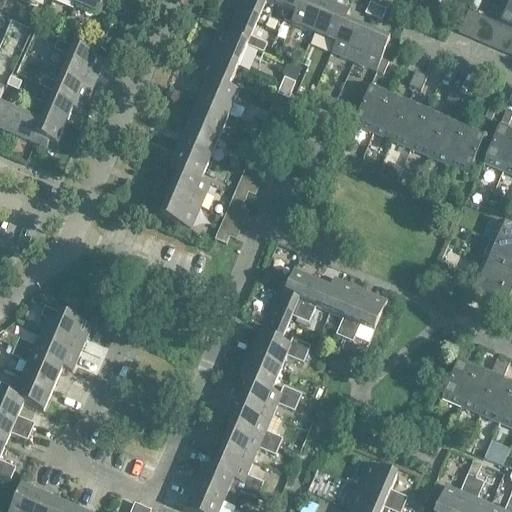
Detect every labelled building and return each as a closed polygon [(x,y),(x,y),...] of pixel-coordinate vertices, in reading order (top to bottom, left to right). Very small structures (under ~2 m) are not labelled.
[(77,0),(75,6),(97,16),(103,0),(77,0)] [(257,0),(242,0),(226,38),(226,39),(246,47),(263,55),(267,46),(250,39),(265,3),(257,0)] [(276,0),(274,7),(287,13),(283,23),(291,26),(302,0),(276,0)] [(302,0),(291,26),(313,36),(328,0),(318,0),(318,2),(313,0),(302,0)] [(328,0),(313,36),(335,45),(336,45),(345,25),(349,15),(335,9),(338,0),(328,0)] [(369,4),(364,15),(373,19),(378,8),(369,4)] [(424,4),(421,11),(431,16),(435,8),(424,4)] [(497,24),(501,26),(511,30),(511,8),(505,5),(497,24)] [(381,23),(386,11),(378,8),(373,19),(381,23)] [(468,12),(458,35),(469,40),(479,17),(468,12)] [(479,17),(469,40),(480,45),(490,21),(479,17)] [(491,49),(501,26),(497,24),(490,21),(480,45),(491,49)] [(345,25),(336,45),(335,45),(331,55),(354,65),(367,34),(345,25)] [(503,54),(511,32),(511,30),(501,26),(491,49),(503,54)] [(511,58),(511,32),(503,54),(511,58)] [(246,47),(226,39),(226,38),(216,34),(207,56),(237,70),(246,47)] [(367,34),(354,65),(376,74),(382,59),(389,44),(367,34)] [(110,41),(101,37),(96,49),(105,53),(110,41)] [(65,72),(95,85),(105,63),(58,43),(54,52),(70,59),(65,72)] [(207,83),(207,82),(228,91),(237,70),(207,56),(197,79),(207,83)] [(382,59),(376,74),(382,77),(389,62),(382,59)] [(42,79),(38,88),(55,95),(85,108),(95,85),(65,72),(59,86),(42,79)] [(415,73),(408,88),(414,91),(421,76),(415,73)] [(420,93),(427,78),(421,76),(414,91),(420,93)] [(280,88),(292,93),(295,84),(284,79),(280,88)] [(6,91),(18,96),(21,87),(10,82),(6,91)] [(207,82),(207,83),(198,104),(228,117),(238,95),(228,91),(207,82)] [(288,101),(292,93),(280,88),(277,96),(288,101)] [(373,134),(389,96),(370,88),(353,126),(373,134)] [(452,89),(446,104),(452,107),(458,92),(452,89)] [(458,109),(464,94),(458,92),(452,107),(458,109)] [(85,108),(55,95),(49,108),(33,101),(29,109),(66,125),(72,112),(82,116),(85,108)] [(389,96),(373,134),(392,142),(408,105),(389,96)] [(325,99),(321,108),(331,112),(334,103),(325,99)] [(219,139),(228,117),(198,104),(189,126),(219,139)] [(411,151),(427,113),(408,105),(392,142),(411,151)] [(484,120),(490,123),(497,108),(490,105),(484,120)] [(0,130),(33,145),(42,125),(26,118),(0,106),(0,130)] [(26,118),(42,125),(33,145),(46,151),(49,144),(57,148),(66,125),(29,109),(26,118)] [(267,118),(279,123),(282,115),(271,110),(267,118)] [(503,173),(511,151),(511,132),(507,130),(511,117),(511,114),(506,112),(483,164),(503,173)] [(430,159),(446,121),(427,113),(411,151),(430,159)] [(449,167),(465,129),(446,121),(430,159),(449,167)] [(189,126),(179,148),(209,161),(219,139),(189,126)] [(484,137),(465,129),(449,167),(468,175),(484,137)] [(252,154),(263,159),(267,150),(255,146),(252,154)] [(179,175),(180,174),(200,183),(209,161),(179,148),(169,171),(179,175)] [(511,176),(511,151),(503,173),(511,176)] [(260,167),(263,159),(252,154),(248,162),(260,167)] [(387,166),(382,178),(394,183),(399,171),(387,166)] [(180,174),(179,175),(170,197),(200,210),(210,187),(200,183),(180,174)] [(423,176),(419,184),(425,186),(428,179),(423,176)] [(233,198),(244,203),(248,195),(237,190),(233,198)] [(200,210),(170,197),(160,220),(191,232),(200,210)] [(241,211),(244,203),(233,198),(229,206),(241,211)] [(493,242),(511,250),(511,227),(501,223),(493,242)] [(218,234),(214,242),(226,247),(229,239),(218,234)] [(511,273),(511,250),(493,242),(485,262),(511,273)] [(511,296),(511,273),(485,262),(476,281),(511,296)] [(300,302),(292,319),(301,322),(316,285),(293,275),(290,283),(283,280),(278,293),(300,302)] [(301,322),(308,325),(315,309),(330,315),(343,284),(334,280),(329,290),(316,285),(301,322)] [(468,300),(506,316),(511,302),(511,296),(476,281),(468,300)] [(330,315),(343,321),(335,337),(344,341),(364,294),(343,284),(330,315)] [(280,345),(292,318),(292,319),(300,302),(278,293),(260,336),(280,345)] [(344,341),(352,344),(359,328),(374,334),(387,303),(364,294),(344,341)] [(41,318),(57,325),(50,343),(80,356),(91,329),(44,309),(41,318)] [(306,357),(288,349),(289,349),(280,345),(260,336),(250,359),(281,372),(286,358),(303,365),(306,357)] [(34,357),(37,349),(19,341),(15,350),(34,357)] [(292,341),(289,349),(288,349),(306,357),(310,348),(292,341)] [(62,370),(72,374),(80,356),(50,343),(42,360),(63,369),(62,370)] [(464,348),(441,400),(461,409),(477,371),(465,365),(471,351),(464,348)] [(34,357),(15,350),(12,358),(28,365),(23,378),(53,391),(62,370),(63,369),(42,360),(34,357)] [(342,353),(338,363),(346,366),(350,356),(342,353)] [(250,359),(240,381),(250,385),(271,393),(281,372),(250,359)] [(496,361),(490,376),(477,371),(461,409),(480,417),(502,364),(496,361)] [(511,392),(511,385),(502,381),(509,367),(502,364),(480,417),(498,425),(511,392)] [(23,378),(17,392),(0,385),(0,394),(23,406),(43,414),(53,391),(23,378)] [(294,414),(298,405),(279,397),(280,397),(271,393),(250,385),(241,408),(271,421),(277,406),(294,414)] [(279,397),(298,405),(301,397),(283,389),(280,397),(279,397)] [(511,392),(498,425),(511,430),(511,392)] [(0,394),(0,421),(31,434),(34,426),(18,419),(23,406),(0,394)] [(278,450),(282,441),(265,434),(271,421),(241,408),(231,430),(278,450)] [(10,436),(27,443),(31,434),(0,421),(0,446),(5,449),(10,436)] [(252,465),(258,451),(275,458),(278,450),(231,430),(222,452),(252,465)] [(15,470),(0,463),(0,460),(5,449),(0,446),(0,473),(12,479),(15,470)] [(242,486),(260,493),(263,485),(246,478),(252,465),(222,452),(213,473),(234,481),(233,483),(241,486),(242,486)] [(473,464),(467,478),(475,481),(481,467),(473,464)] [(403,509),(407,500),(391,493),(396,479),(366,466),(356,489),(403,509)] [(203,468),(193,491),(224,504),(230,491),(238,494),(241,486),(233,483),(234,481),(213,473),(203,468)] [(0,483),(8,487),(12,479),(0,473),(0,483)] [(500,511),(490,508),(488,511),(511,511),(511,473),(509,480),(511,486),(511,493),(510,497),(511,497),(504,511),(500,511)] [(461,511),(475,481),(467,478),(460,494),(446,488),(435,511),(461,511)] [(488,511),(490,508),(477,502),(484,485),(475,481),(461,511),(488,511)] [(256,502),(260,493),(242,486),(241,486),(238,494),(256,502)] [(36,511),(43,497),(21,488),(10,511),(36,511)] [(349,511),(382,511),(383,510),(388,511),(401,511),(403,509),(356,489),(347,511),(349,511)] [(193,491),(184,511),(220,511),(224,504),(193,491)] [(62,511),(64,507),(43,497),(36,511),(62,511)]
